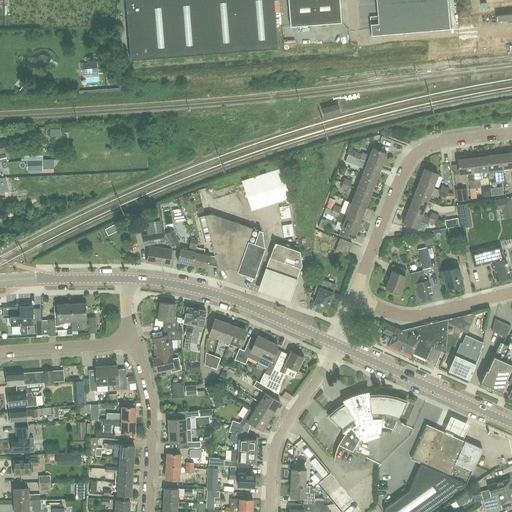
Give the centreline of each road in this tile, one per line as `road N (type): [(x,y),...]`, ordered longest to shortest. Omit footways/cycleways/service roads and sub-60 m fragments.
road 1 (residential): [(353,297),(409,157),(446,140),(511,132)]
road 2 (tertiary): [(334,346),(228,299),(128,280)]
road 3 (tertiary): [(511,423),(334,346)]
road 4 (residential): [(268,511),(279,435),(334,346)]
road 5 (residential): [(146,511),(151,412),(133,340)]
road 6 (residential): [(353,297),(389,314),(416,315),(511,294)]
road 7 (residential): [(0,350),(133,340)]
road 8 (tertiary): [(0,281),(128,280)]
